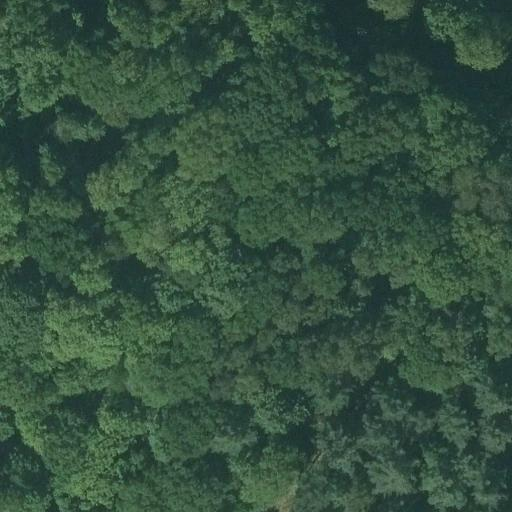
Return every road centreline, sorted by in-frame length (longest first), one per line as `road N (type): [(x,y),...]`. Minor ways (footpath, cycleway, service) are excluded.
road 1 (track): [(100,337),(166,266),(224,185),(273,154),(378,139),(450,147),(511,168)]
road 2 (track): [(0,332),(28,375),(50,511)]
road 3 (track): [(100,337),(58,405),(53,511)]
road 4 (track): [(371,0),(419,15),(486,53)]
